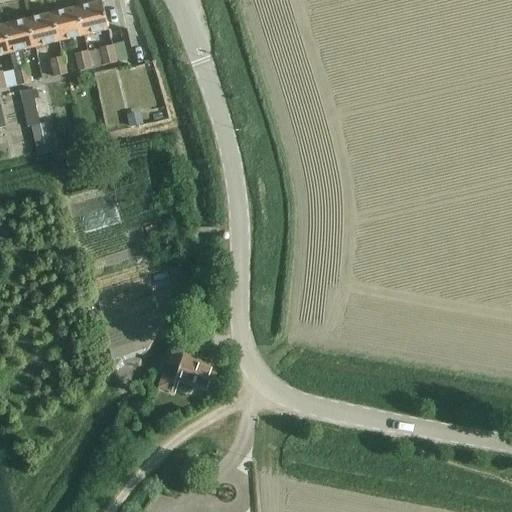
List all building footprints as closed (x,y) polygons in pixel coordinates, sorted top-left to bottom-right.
[(102,2),(77,8),(83,37),(109,31),(102,2)] [(59,42),(83,37),(77,8),(52,14),(59,42)] [(35,48),(59,42),(52,14),(28,20),(35,48)] [(28,20),(4,26),(11,54),(14,69),(27,67),(23,51),(35,48),(28,20)] [(0,56),(11,54),(4,26),(0,26),(0,56)] [(103,66),(116,63),(112,47),(99,50),(103,66)] [(78,72),(91,69),(87,53),(74,55),(78,72)] [(54,77),(66,74),(62,58),(50,61),(54,77)] [(18,86),(30,83),(27,67),(14,69),(18,86)] [(139,112),(127,115),(130,128),(142,125),(139,112)] [(49,123),(31,127),(38,156),(56,152),(49,123)] [(155,225),(144,229),(147,236),(158,232),(155,225)] [(211,393),(220,366),(184,353),(190,338),(178,335),(159,386),(171,391),(175,381),(211,393)]
